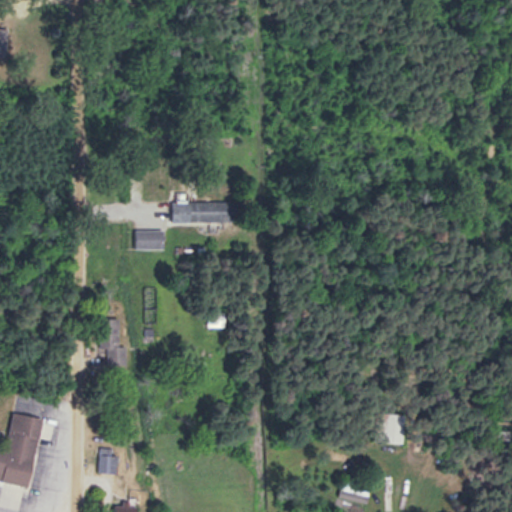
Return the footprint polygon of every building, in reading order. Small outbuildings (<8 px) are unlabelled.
[(171,219),(235,219),(235,199),(171,199),(171,219)] [(164,228),(135,228),(135,247),(164,247),(164,228)] [(222,311),(206,311),(206,324),(222,324),(222,311)] [(108,347),(108,364),(126,364),(126,345),(119,345),(119,316),(99,316),(99,347),(108,347)] [(0,478),(31,483),(42,415),(12,410),(6,442),(0,441),(0,478)] [(379,442),(402,442),(402,412),(379,412),(379,442)] [(368,479),(339,479),(339,500),(368,500),(368,479)]
